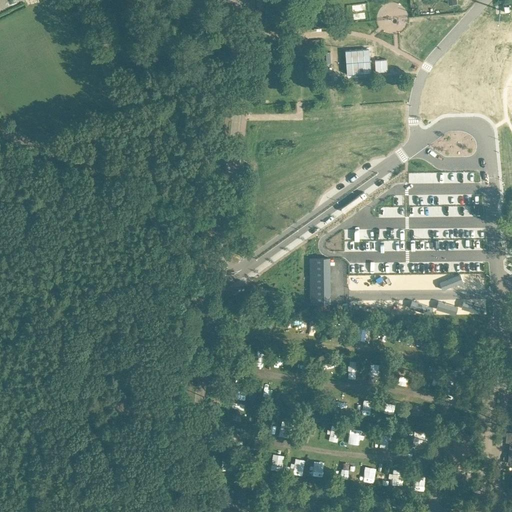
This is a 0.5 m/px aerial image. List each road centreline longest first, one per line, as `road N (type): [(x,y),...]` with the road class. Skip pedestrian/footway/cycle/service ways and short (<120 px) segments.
road 1 (tertiary): [(184,511),(224,209)]
road 2 (unclassified): [(224,209),(0,129)]
road 3 (tertiary): [(224,209),(246,0)]
